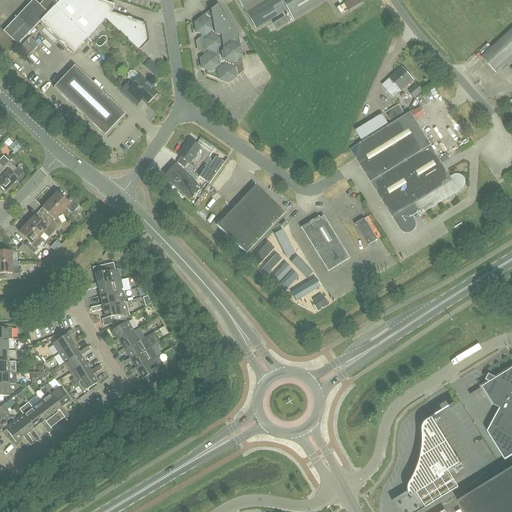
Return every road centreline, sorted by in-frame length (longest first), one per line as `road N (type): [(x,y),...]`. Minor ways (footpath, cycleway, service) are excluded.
road 1 (residential): [(0,456),(25,463),(120,389),(78,307)]
road 2 (tertiary): [(271,377),(211,293),(118,198)]
road 3 (unclassified): [(511,340),(400,403),(373,467),(342,490)]
road 4 (secondary): [(312,385),(511,260)]
road 5 (unclassified): [(351,168),(316,190),(300,188),(179,107)]
road 6 (unclassified): [(511,143),(394,0)]
road 7 (secondary): [(106,511),(262,417)]
road 8 (unclassified): [(342,490),(309,507),(263,501),(222,511)]
